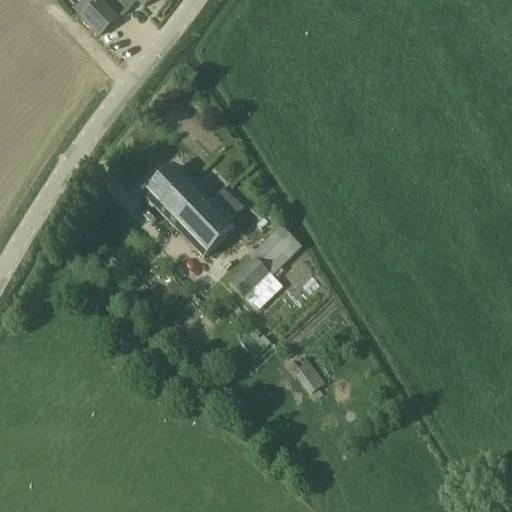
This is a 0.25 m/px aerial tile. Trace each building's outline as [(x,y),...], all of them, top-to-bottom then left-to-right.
[(77,19),(97,40),(117,21),(96,0),(84,0),(73,11),(79,18),(77,19)] [(135,0),(143,9),(153,0),(135,0)] [(224,190),(209,205),(175,169),(144,199),(204,261),(235,231),(229,225),(243,211),(224,190)] [(283,290),(273,280),(254,262),(229,286),(244,302),(244,301),(257,315),(283,290)] [(173,283),(156,298),(167,310),(184,295),(173,283)] [(309,394),(323,384),(306,361),(292,371),(309,394)]
